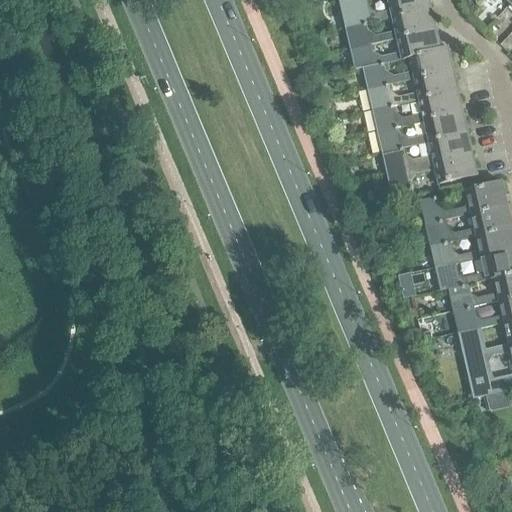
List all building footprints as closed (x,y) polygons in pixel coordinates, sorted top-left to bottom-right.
[(346,0),(340,1),(347,30),(368,25),(373,24),(393,19),(432,10),(429,0),(388,0),(391,13),(379,16),(370,11),(367,0),(346,0)] [(347,30),(352,51),(372,46),(377,45),(398,41),(437,31),(432,10),(393,19),(396,33),(378,37),(369,32),(368,25),(347,30)] [(356,72),(363,70),(383,66),(384,66),(410,60),(442,52),(437,31),(398,41),(401,54),(383,58),(374,53),(372,46),(352,51),(356,72)] [(363,70),(368,92),(388,87),(414,81),(454,72),(449,50),(442,52),(410,60),(413,74),(394,79),(386,75),(384,66),(383,66),(363,70)] [(368,92),(373,114),(393,109),(419,103),(459,94),(454,72),(414,81),(418,96),(399,100),(390,96),(388,87),(368,92)] [(373,114),(378,135),(398,130),(424,124),(464,115),(459,94),(419,103),(423,118),(404,122),(395,118),(393,109),(373,114)] [(378,135),(383,155),(403,151),(429,145),(468,135),(464,115),(424,124),(427,139),(408,143),(400,139),(398,130),(378,135)] [(383,155),(387,176),(473,155),(468,135),(429,145),(432,159),(413,164),(405,160),(403,151),(383,155)] [(473,155),(387,176),(392,197),(412,193),(410,183),(417,176),(435,172),(439,187),(478,178),(473,155)] [(420,204),(426,226),(446,221),(472,215),(511,205),(507,183),(466,193),(469,205),(464,210),(448,214),(443,210),(440,199),(420,204)] [(426,226),(431,248),(451,244),(476,237),(511,229),(511,205),(472,215),(475,231),(455,236),(448,232),(446,221),(426,226)] [(436,271),(456,266),(482,260),(511,253),(511,229),(476,237),(480,252),(460,257),(454,254),(451,244),(431,248),(436,271)] [(441,293),(449,291),(471,286),(471,287),(495,281),(511,276),(511,253),(482,260),(485,276),(465,281),(458,277),(456,266),(436,271),(441,293)] [(475,309),(500,303),(511,300),(511,276),(495,281),(499,296),(479,301),(473,297),(471,287),(471,286),(449,291),(454,314),(475,309)] [(482,331),(505,326),(511,323),(511,300),(500,303),(503,318),(484,323),(478,319),(475,309),(454,314),(460,336),(482,331)] [(482,331),(460,336),(475,401),(497,396),(490,365),(494,358),(506,355),(511,359),(511,323),(505,326),(510,345),(487,351),(482,331)] [(431,333),(422,335),(424,342),(432,340),(431,333)]
